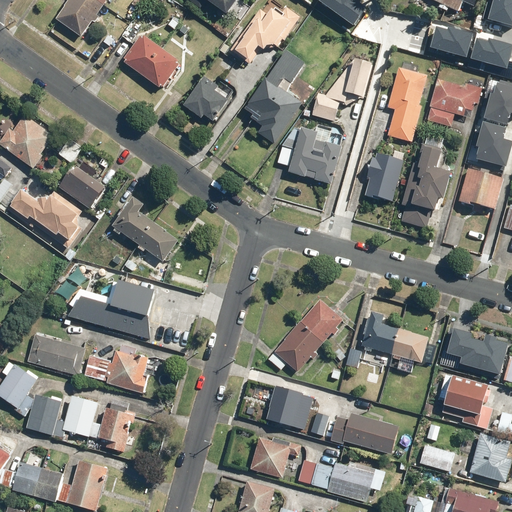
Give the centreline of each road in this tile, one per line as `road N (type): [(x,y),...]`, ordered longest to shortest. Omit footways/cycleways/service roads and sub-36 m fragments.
road 1 (residential): [(0,40),(257,228)]
road 2 (residential): [(178,511),(257,228)]
road 3 (residential): [(257,228),(511,297)]
